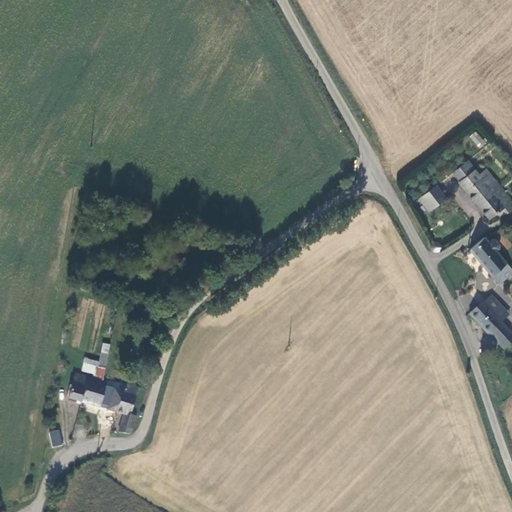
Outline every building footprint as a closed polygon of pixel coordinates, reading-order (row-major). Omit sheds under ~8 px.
[(480,148),(486,142),(475,131),(469,137),(480,148)] [(496,213),(501,217),(511,209),(511,202),(500,190),(502,189),(486,169),(482,172),(469,160),(452,172),(491,218),(496,213)] [(445,198),(435,185),(420,197),(428,210),(445,198)] [(511,272),(511,268),(486,237),(470,249),(499,283),(511,272)] [(434,243),(432,245),(431,248),(432,251),(435,252),(438,252),(440,249),(440,247),(439,244),(436,243),(434,243)] [(482,301),(469,314),(488,334),(488,333),(498,344),(510,332),(495,316),(503,309),(492,295),(483,302),(482,301)] [(96,373),(95,374),(106,375),(107,366),(85,363),(83,370),(96,373)] [(73,397),(85,401),(92,381),(104,385),(106,375),(95,374),(95,376),(79,373),(73,397)] [(108,386),(104,385),(92,381),(85,401),(102,406),(108,387),(108,386)] [(142,388),(128,384),(126,391),(139,395),(142,388)] [(102,406),(111,409),(117,390),(108,387),(102,406)] [(111,409),(121,411),(126,391),(117,388),(117,390),(111,409)] [(124,425),(133,427),(137,415),(135,414),(139,395),(126,391),(121,411),(127,413),(124,425)] [(52,439),(50,448),(63,446),(61,437),(52,439)]
